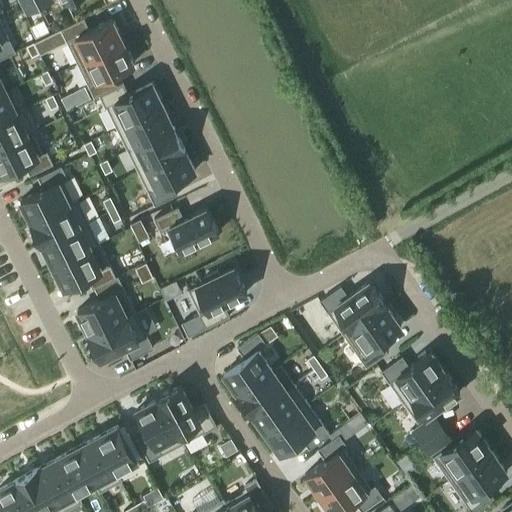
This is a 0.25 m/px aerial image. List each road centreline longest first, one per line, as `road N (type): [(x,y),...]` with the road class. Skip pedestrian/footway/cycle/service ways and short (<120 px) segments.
road 1 (residential): [(136,0),(283,297)]
road 2 (track): [(278,0),(395,234)]
road 3 (residential): [(511,433),(379,243)]
road 4 (residential): [(0,220),(90,402)]
road 5 (residential): [(298,511),(185,350)]
road 6 (unclassified): [(379,243),(511,173)]
